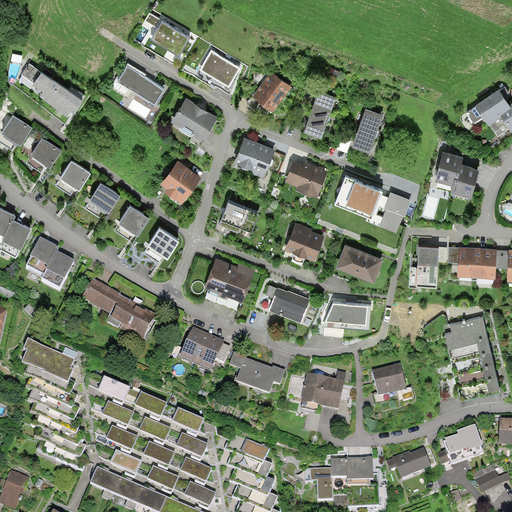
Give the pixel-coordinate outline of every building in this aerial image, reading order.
[(188,35),(149,12),(145,20),(157,27),(152,36),(178,51),(186,39),(188,35)] [(239,65),(212,48),(200,67),(228,84),(237,69),(239,65)] [(40,71),(29,63),(22,73),(43,88),(39,93),(67,112),(70,107),(75,110),(83,98),(42,69),(40,71)] [(145,74),(129,64),(119,80),(155,102),(164,87),(145,74)] [(292,84),(272,69),(247,102),(255,108),(259,104),(270,112),(292,84)] [(511,103),(510,101),(500,85),(476,101),(478,104),(468,110),(474,121),(482,116),(484,118),(487,118),(490,121),(502,113),(501,111),(511,103)] [(336,94),(319,88),(305,127),(322,133),(328,116),(336,94)] [(217,115),(187,96),(172,120),(180,125),(180,126),(181,129),(190,135),(193,134),(194,133),(202,138),(217,115)] [(511,100),(510,101),(511,103),(501,111),(502,113),(490,121),(498,134),(511,125),(511,126),(511,100)] [(383,111),(367,105),(353,142),(369,147),(374,133),(383,111)] [(32,125),(14,113),(0,134),(0,140),(12,148),(18,139),(21,141),(32,125)] [(352,137),(341,133),(336,147),(347,151),(352,137)] [(276,147),(245,134),(235,159),(255,167),(253,172),(264,176),(268,165),(273,164),(274,159),(272,156),(276,147)] [(61,148),(42,136),(31,153),(34,154),(28,162),(41,171),(47,162),(50,164),(61,148)] [(463,153),(443,147),(435,177),(453,182),(455,171),(459,172),(462,160),(463,153)] [(201,173),(178,155),(161,179),(168,184),(165,188),(180,200),(194,182),(201,173)] [(91,170),(72,158),(55,184),(71,194),(77,185),(80,187),(91,170)] [(303,162),(293,158),(285,179),(298,184),(297,186),(317,195),(328,169),(304,159),(303,162)] [(479,164),(462,160),(459,172),(455,171),(453,182),(451,190),(471,195),(479,164)] [(365,182),(346,174),(335,201),(368,214),(366,220),(397,232),(403,215),(405,216),(412,200),(391,191),(389,197),(380,193),(382,188),(365,182)] [(120,194),(101,181),(84,207),(99,217),(105,208),(109,210),(120,194)] [(261,209),(230,197),(224,210),(219,222),(239,230),(241,224),(253,229),(261,209)] [(150,215),(131,203),(113,230),(129,240),(135,231),(138,233),(150,215)] [(16,214),(0,205),(0,239),(12,217),(14,218),(16,214)] [(14,218),(12,217),(0,239),(0,246),(16,255),(25,236),(30,226),(14,218)] [(304,260),(306,255),(315,258),(325,233),(296,221),(285,247),(295,251),(294,255),(295,257),(298,259),(302,259),(304,260)] [(179,238),(160,225),(148,243),(149,244),(144,252),(158,262),(164,253),(167,255),(179,238)] [(59,250),(40,240),(36,247),(25,268),(43,277),(56,253),(57,254),(59,250)] [(384,256),(346,240),(336,264),(374,280),(384,256)] [(438,244),(419,243),(418,283),(437,283),(438,259),(438,244)] [(447,259),(448,245),(438,244),(438,259),(447,259)] [(458,260),(458,245),(449,245),(448,259),(458,260)] [(497,246),(458,245),(458,260),(457,272),(496,274),(496,265),(497,248),(497,246)] [(507,266),(508,249),(497,248),(496,265),(507,266)] [(57,254),(56,253),(43,277),(41,282),(60,292),(71,270),(75,262),(57,254)] [(237,264),(216,256),(205,285),(210,287),(208,291),(228,298),(229,295),(244,300),(255,268),(238,261),(237,264)] [(156,314),(94,279),(83,299),(110,315),(106,321),(141,340),(156,314)] [(287,290),(269,283),(265,293),(273,296),(268,308),(301,321),(310,297),(294,290),(288,288),(287,290)] [(345,300),(334,299),(323,324),(370,329),(372,302),(345,300)] [(501,388),(484,314),(452,322),(453,330),(446,332),(461,397),(501,388)] [(224,340),(193,327),(180,357),(211,371),(216,359),(223,362),(230,346),(222,343),(224,340)] [(75,359),(28,338),(24,348),(28,349),(22,361),(29,364),(25,373),(31,376),(26,386),(32,389),(27,399),(35,403),(30,413),(37,416),(32,425),(39,428),(35,437),(43,441),(38,451),(83,472),(89,459),(82,456),(87,445),(80,442),(84,433),(78,430),(82,420),(76,417),(80,408),(73,405),(78,395),(71,392),(76,382),(69,379),(73,372),(74,369),(71,368),(75,359)] [(247,356),(235,352),(230,365),(239,369),(235,380),(269,392),(273,381),(281,384),(286,371),(273,366),(273,368),(246,359),(247,356)] [(401,364),(373,371),(375,380),(378,393),(372,394),(375,405),(398,399),(399,402),(415,398),(412,386),(406,388),(401,364)] [(307,379),(293,376),(290,395),(303,397),(303,402),(340,409),(346,373),(338,371),(336,379),(307,374),(307,379)] [(130,388),(105,376),(99,390),(115,397),(113,400),(123,404),(130,388)] [(167,404),(141,392),(136,406),(152,413),(150,417),(159,421),(167,404)] [(134,413),(109,402),(103,414),(119,421),(118,425),(127,429),(134,413)] [(204,420),(179,408),(173,422),(189,429),(187,432),(196,437),(204,420)] [(171,428),(146,417),(140,431),(156,438),(155,442),(164,446),(171,428)] [(511,444),(511,419),(500,418),(499,444),(511,444)] [(137,437),(112,426),(106,439),(123,446),(122,449),(130,453),(137,437)] [(484,453),(476,430),(463,434),(443,441),(446,450),(437,453),(441,465),(450,462),(451,464),(484,453)] [(264,461),(269,449),(233,433),(226,450),(234,453),(229,465),(236,469),(231,481),(238,484),(233,497),(241,501),(236,511),(277,511),(272,510),(278,497),(270,493),(275,481),(267,477),(272,465),(264,461)] [(207,444),(182,434),(177,447),(193,453),(191,458),(200,462),(207,444)] [(175,453),(150,441),(143,455),(159,463),(158,466),(167,470),(175,453)] [(410,451),(387,460),(390,469),(397,466),(402,478),(431,466),(424,448),(411,453),(410,451)] [(142,461),(116,450),(111,463),(127,470),(125,474),(134,478),(142,461)] [(212,468),(187,458),(181,471),(197,478),(196,482),(204,486),(212,468)] [(373,474),(373,458),(331,459),(332,468),(306,469),(306,480),(318,480),(318,500),(332,499),(332,494),(348,494),(348,508),(379,507),(378,486),(378,474),(373,474)] [(179,477),(154,466),(148,480),(164,487),(162,491),(171,494),(179,477)] [(493,466),(474,475),(482,493),(511,480),(508,473),(499,477),(493,466)] [(106,472),(97,468),(90,484),(156,511),(160,511),(166,498),(152,492),(129,482),(106,472)] [(29,478),(11,470),(7,481),(2,479),(0,483),(0,488),(3,490),(0,497),(0,503),(17,510),(22,498),(27,500),(31,491),(25,488),(29,478)] [(216,493),(190,482),(184,495),(201,502),(199,507),(208,511),(216,493)] [(459,489),(450,492),(453,502),(462,499),(459,489)] [(175,502),(166,498),(160,511),(199,511),(198,511),(175,502)]
